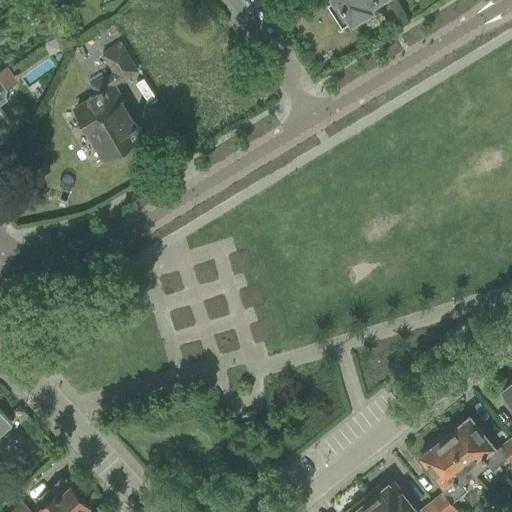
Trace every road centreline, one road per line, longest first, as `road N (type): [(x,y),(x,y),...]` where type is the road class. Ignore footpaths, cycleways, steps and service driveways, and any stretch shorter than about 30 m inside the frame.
road 1 (tertiary): [(0,259),(95,248),(311,118)]
road 2 (residential): [(292,511),(511,332)]
road 3 (tertiary): [(311,118),(511,0)]
road 4 (residential): [(147,511),(0,348)]
road 5 (residential): [(233,0),(311,118)]
